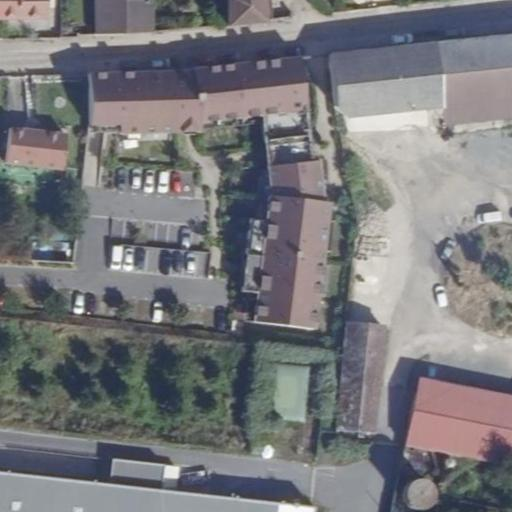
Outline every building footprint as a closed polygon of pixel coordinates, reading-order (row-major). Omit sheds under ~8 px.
[(0,0),(0,16),(16,16),(16,0),(0,0)] [(45,0),(16,0),(16,16),(45,15),(45,0)] [(97,0),(98,38),(128,37),(128,0),(97,0)] [(128,0),(128,37),(152,34),(150,0),(128,0)] [(226,0),(227,25),(267,21),(265,0),(226,0)] [(511,96),(511,35),(480,39),(330,55),(333,103),(347,115),(445,103),(511,96)] [(180,77),(81,76),(80,133),(112,131),(114,139),(193,135),(192,131),(304,112),(300,59),(180,77)] [(511,115),(511,96),(445,103),(446,123),(511,115)] [(67,134),(10,128),(6,163),(62,169),(67,134)] [(84,185),(101,186),(104,142),(87,141),(84,185)] [(319,162),(263,170),(264,198),(247,324),(315,331),(325,204),(320,203),(319,162)] [(385,298),(349,294),(347,310),(383,315),(385,298)] [(383,315),(347,310),(346,321),(382,325),(383,315)] [(342,371),(377,374),(382,325),(346,321),(342,371)] [(334,433),(373,438),(374,400),(377,374),(342,371),(334,433)] [(436,394),(439,377),(417,373),(413,390),(436,394)] [(511,409),(481,403),(484,386),(439,377),(436,394),(413,390),(403,439),(511,460),(511,409)] [(511,391),(484,386),(481,403),(511,409),(511,391)] [(314,511),(315,507),(0,471),(0,511),(314,511)]
